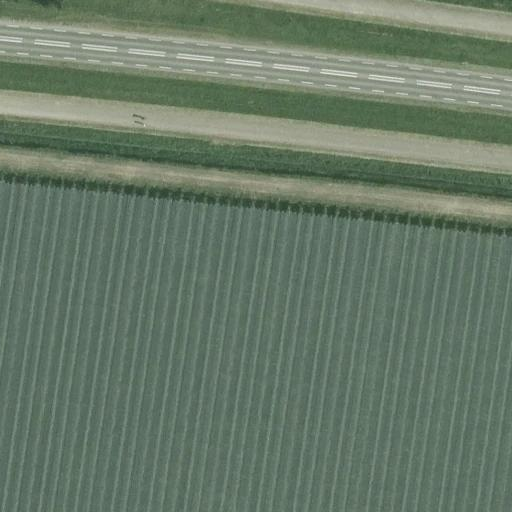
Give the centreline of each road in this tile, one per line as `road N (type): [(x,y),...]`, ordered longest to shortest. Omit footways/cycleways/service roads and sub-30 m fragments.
road 1 (primary): [(511,95),(0,48)]
road 2 (unclassified): [(511,31),(278,0)]
